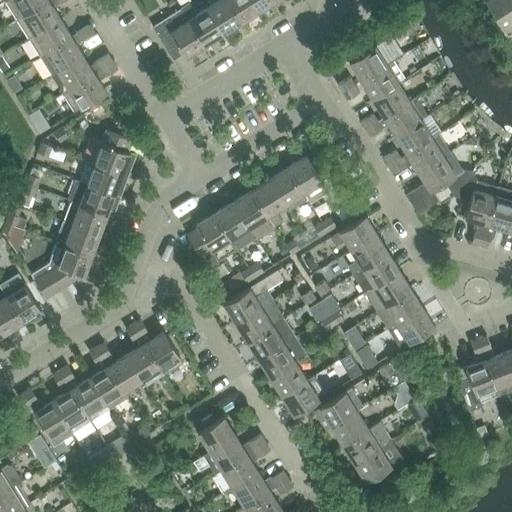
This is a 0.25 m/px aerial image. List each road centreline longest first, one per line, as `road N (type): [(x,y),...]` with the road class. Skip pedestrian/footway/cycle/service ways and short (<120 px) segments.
road 1 (residential): [(317,494),(155,243)]
road 2 (residential): [(0,376),(107,313),(134,285),(155,243)]
road 3 (residential): [(418,244),(333,99)]
road 4 (residential): [(201,178),(333,99)]
road 5 (residential): [(166,118),(297,39)]
road 6 (residential): [(166,118),(91,0)]
